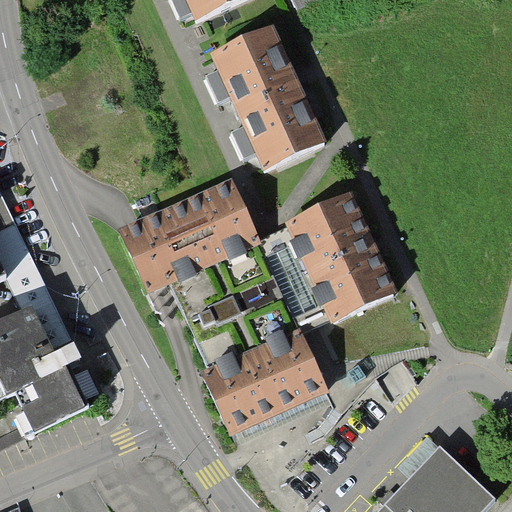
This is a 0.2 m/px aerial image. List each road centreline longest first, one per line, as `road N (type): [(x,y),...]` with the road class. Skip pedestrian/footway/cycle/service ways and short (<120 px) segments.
road 1 (secondary): [(2,46),(36,150),(169,417)]
road 2 (residential): [(0,495),(169,417)]
road 3 (unknown): [(169,417),(192,401),(170,302)]
